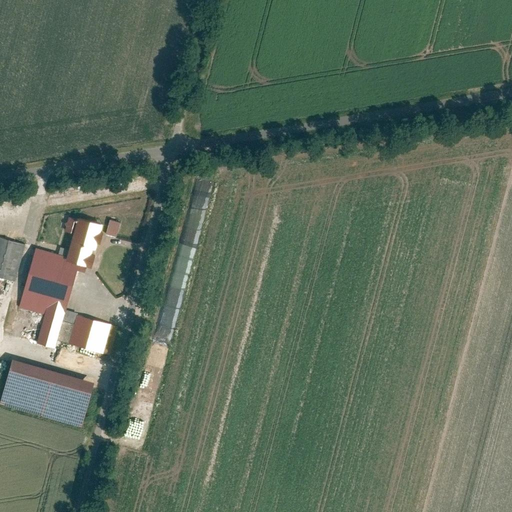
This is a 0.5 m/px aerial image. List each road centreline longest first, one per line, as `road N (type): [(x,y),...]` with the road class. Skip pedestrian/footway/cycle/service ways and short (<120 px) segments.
road 1 (track): [(210,0),(77,511)]
road 2 (unclassified): [(0,176),(511,92)]
